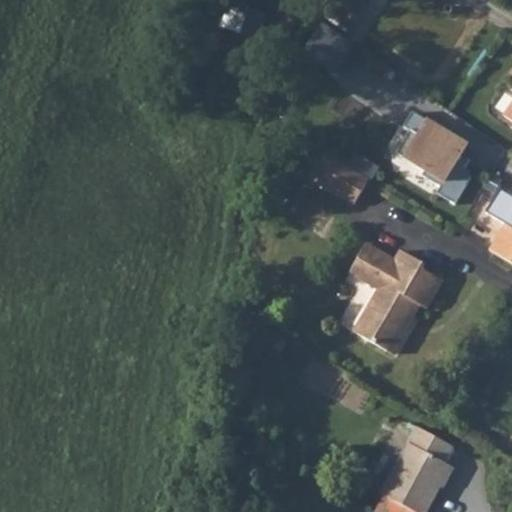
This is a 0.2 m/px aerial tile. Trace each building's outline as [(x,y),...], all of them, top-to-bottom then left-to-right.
[(361,3),(356,0),(331,0),(322,13),(344,28),(361,3)] [(471,9),(462,3),(453,17),(462,23),(471,9)] [(264,16),(235,4),(229,18),(259,30),(264,16)] [(315,22),(296,50),(331,74),(350,46),(315,22)] [(365,87),(349,78),(335,100),(352,110),(365,87)] [(420,120),(395,159),(437,185),(430,195),(447,205),(463,178),(460,171),(457,169),(462,161),(454,156),(461,145),(420,120)] [(370,179),(326,153),(311,179),(355,204),(370,179)] [(511,196),(503,191),(489,215),(504,224),(511,210),(511,196)] [(511,210),(504,224),(489,250),(508,261),(511,263),(511,210)] [(389,260),(361,244),(343,273),(371,290),(346,331),(385,354),(414,306),(420,310),(437,282),(416,269),(419,265),(395,251),(389,260)] [(289,340),(248,318),(232,348),(249,357),(256,345),(280,357),(289,340)] [(454,448),(418,428),(382,494),(383,495),(414,511),(426,511),(441,486),(438,484),(448,465),(445,463),(454,448)] [(438,484),(441,486),(444,488),(455,469),(448,465),(438,484)] [(414,511),(383,495),(373,511),(414,511)]
